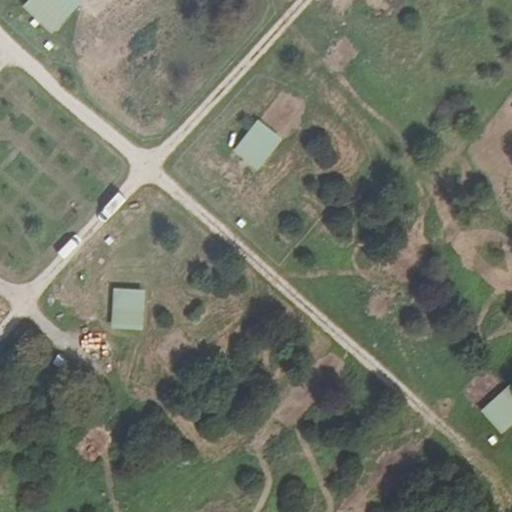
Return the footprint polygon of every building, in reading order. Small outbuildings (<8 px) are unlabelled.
[(105,88),(136,52),(105,26),(75,62),(105,88)] [(307,65),(332,86),(358,54),(332,34),(307,65)] [(406,234),(434,249),(453,215),(426,199),(406,234)] [(230,338),(264,314),(245,288),(211,312),(230,338)] [(293,381),(263,411),(286,433),(315,403),(293,381)] [(377,501),(407,472),(385,448),(355,477),(377,501)]
